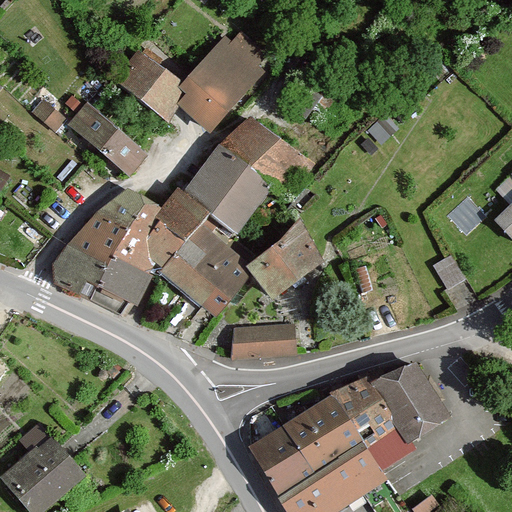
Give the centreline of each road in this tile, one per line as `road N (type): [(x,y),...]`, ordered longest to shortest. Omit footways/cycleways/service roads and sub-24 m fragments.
road 1 (residential): [(196,404),(431,343),(511,299)]
road 2 (residential): [(29,295),(113,194),(160,181),(183,150)]
road 3 (secondary): [(29,295),(134,347),(196,404)]
road 4 (secondary): [(196,404),(264,511)]
